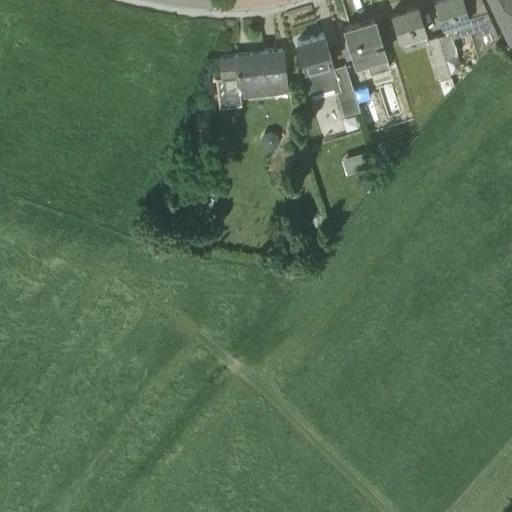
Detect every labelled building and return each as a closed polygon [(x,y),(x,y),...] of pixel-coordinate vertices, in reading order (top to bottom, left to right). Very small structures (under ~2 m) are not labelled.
[(438,35),(445,58),(458,54),(452,37),(479,29),(485,49),(498,38),(492,24),(481,0),(475,0),(464,4),(462,0),(434,0),(445,33),(438,35)] [(511,34),(511,0),(490,0),(508,37),(511,34)] [(400,40),(426,32),(417,4),(391,12),(400,40)] [(346,65),(351,81),(366,76),(362,63),(385,56),(373,18),(344,26),(355,62),(346,65)] [(351,81),(346,65),(345,63),(333,67),(323,33),(297,41),(306,71),(307,71),(311,84),(337,76),(341,89),(335,90),(343,116),(360,111),(351,81)] [(451,77),(445,58),(438,35),(427,39),(440,80),(451,77)] [(287,92),(282,49),(219,56),(221,77),(237,75),(240,98),(287,92)] [(318,247),(319,233),(306,232),(305,246),(318,247)]
